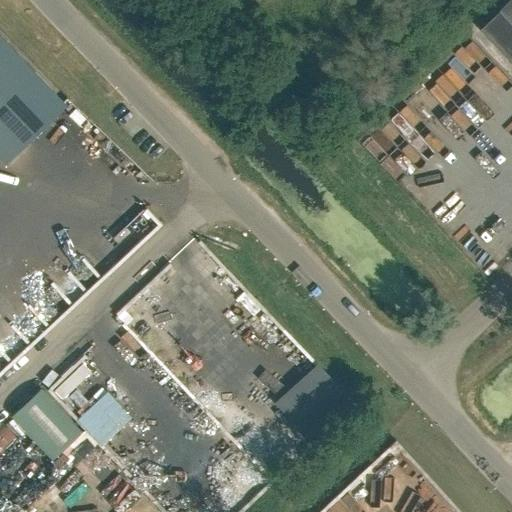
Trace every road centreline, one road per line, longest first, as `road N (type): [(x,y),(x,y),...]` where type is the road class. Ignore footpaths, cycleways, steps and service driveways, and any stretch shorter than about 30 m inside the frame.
road 1 (unclassified): [(417,378),(41,0)]
road 2 (unclassified): [(511,480),(417,378)]
road 3 (unclassified): [(417,378),(511,288)]
